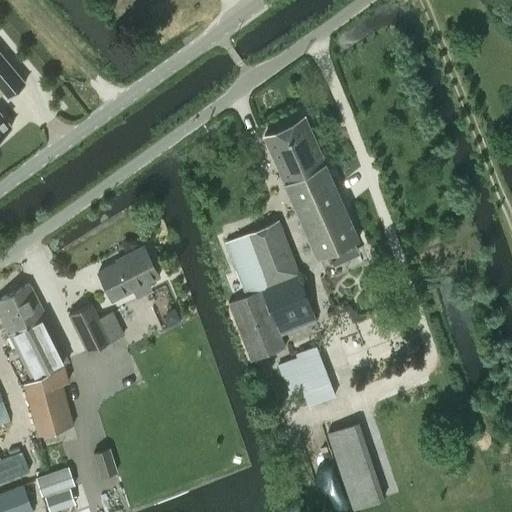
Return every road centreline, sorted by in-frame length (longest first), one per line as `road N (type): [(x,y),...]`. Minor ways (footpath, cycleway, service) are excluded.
road 1 (unclassified): [(0,259),(365,0)]
road 2 (tertiary): [(264,0),(0,188)]
